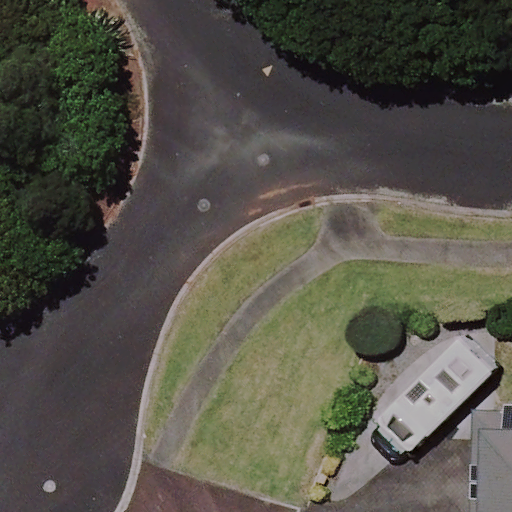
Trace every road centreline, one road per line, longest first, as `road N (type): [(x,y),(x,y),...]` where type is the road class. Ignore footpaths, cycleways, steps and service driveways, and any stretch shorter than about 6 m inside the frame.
road 1 (residential): [(243,65),(5,455)]
road 2 (residential): [(511,153),(378,142),(243,65)]
